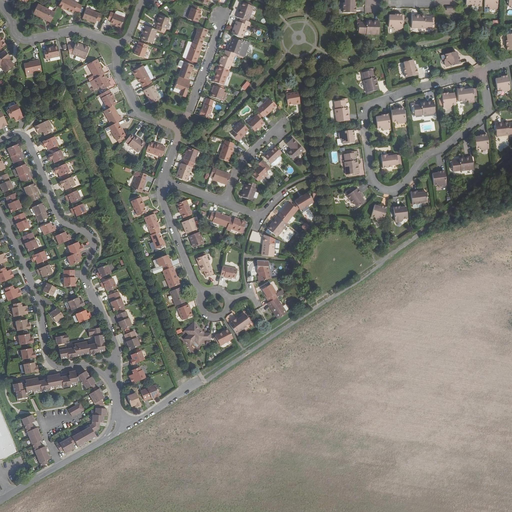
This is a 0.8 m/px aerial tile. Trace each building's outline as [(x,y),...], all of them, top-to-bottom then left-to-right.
[(66,10),(65,11),(73,14),(75,10),(80,12),(82,6),(82,5),(70,0),(61,0),(58,8),(62,10),(63,9),(63,8),(66,10)] [(355,14),(356,7),(354,7),(354,3),(354,0),(344,0),(345,4),(343,4),(342,13),(355,14)] [(480,0),(465,0),(465,6),(471,7),(471,8),(480,9),(480,0)] [(484,0),(484,8),(490,8),(490,9),(491,9),(492,10),(495,10),(496,9),(498,9),(498,0),(484,0)] [(248,21),(248,19),(253,6),(242,2),(240,6),(242,7),(239,13),(238,13),(236,17),(240,19),(248,21)] [(198,22),(199,18),(198,18),(200,14),(200,15),(201,11),(202,7),(194,4),(192,8),(191,8),(188,18),(198,22)] [(33,14),(50,22),(55,13),(53,12),(38,5),(33,14)] [(82,17),(88,20),(91,20),(95,22),(96,19),(100,20),(102,14),(86,8),(82,17)] [(124,17),(115,14),(110,12),(107,19),(111,21),(110,23),(114,24),(118,26),(121,27),(124,17)] [(159,14),(156,22),(158,22),(157,25),(156,29),(157,30),(164,32),(169,18),(159,14)] [(394,18),(391,18),(389,18),(388,29),(393,29),(393,30),(394,30),(395,32),(398,32),(400,30),(401,30),(401,28),(403,28),(403,23),(401,23),(402,17),(402,16),(395,16),(394,18)] [(424,17),(420,17),(420,18),(418,18),(418,16),(412,16),(411,29),(424,30),(424,29),(431,29),(431,27),(431,22),(433,22),(433,17),(430,17),(430,19),(424,19),(424,17)] [(233,35),(242,38),(247,25),(249,26),(250,22),(248,21),(240,19),(238,22),(235,21),(231,34),(233,35)] [(366,34),(366,35),(378,35),(379,22),(372,22),(372,23),(370,23),(370,22),(367,22),(366,25),(360,25),(361,22),(357,22),(357,27),(359,27),(359,32),(359,34),(366,34)] [(156,33),(157,30),(156,29),(146,25),(144,29),(146,30),(144,35),(143,34),(141,39),(152,43),(153,40),(156,33)] [(197,32),(193,43),(201,46),(205,36),(205,33),(206,34),(208,30),(206,29),(198,26),(196,31),(197,32)] [(242,38),(233,35),(232,38),(230,42),(231,42),(230,45),(229,44),(228,44),(226,51),(234,53),(239,55),(244,41),(243,40),(244,39),(242,38)] [(188,41),(182,57),(186,59),(192,42),(188,41)] [(147,48),(148,45),(139,42),(134,54),(144,58),(147,48)] [(192,42),(186,59),(196,62),(202,46),(201,46),(193,43),(192,42)] [(67,45),(69,50),(69,54),(72,53),(85,59),(89,50),(82,47),(75,44),(67,45)] [(53,49),(52,47),(46,49),(47,50),(44,51),(45,59),(59,56),(58,48),(53,49)] [(227,70),(229,71),(232,62),(234,58),(235,54),(234,53),(226,51),(225,50),(223,56),(222,55),(221,59),(220,61),(218,67),(227,70)] [(14,66),(9,59),(8,60),(6,57),(8,56),(4,51),(0,53),(0,66),(5,73),(14,66)] [(458,59),(457,55),(456,52),(446,55),(447,60),(445,60),(446,61),(445,62),(446,66),(447,66),(448,68),(462,64),(460,58),(458,59)] [(39,60),(32,62),(32,63),(29,64),(24,65),(26,74),(41,71),(39,60)] [(104,74),(96,60),(88,65),(92,74),(95,79),(103,74),(104,74)] [(414,70),(413,66),(412,62),(407,63),(406,61),(403,62),(404,64),(403,64),(404,69),(403,70),(405,79),(418,76),(416,69),(414,70)] [(182,68),(179,76),(182,77),(188,79),(194,65),(184,62),(182,68)] [(132,71),(136,78),(138,78),(140,80),(143,87),(152,82),(151,81),(143,66),(142,65),(132,71)] [(218,67),(213,82),(222,85),(223,83),(227,70),(218,67)] [(362,81),(361,81),(365,94),(377,90),(376,84),(374,84),(374,82),(375,82),(374,78),(372,78),(370,73),(373,72),(372,69),(366,71),(367,72),(362,74),(360,74),(362,81)] [(103,74),(95,79),(94,79),(98,88),(101,86),(102,90),(110,85),(109,82),(107,82),(105,79),(103,74)] [(189,84),(190,80),(188,79),(182,77),(180,81),(177,80),(174,87),(181,90),(180,93),(180,94),(185,96),(190,84),(189,84)] [(501,80),(498,80),(495,81),(496,92),(501,91),(501,92),(503,92),(504,93),(507,93),(508,91),(510,91),(508,77),(501,78),(501,80)] [(160,98),(157,92),(153,85),(150,87),(144,90),(149,100),(151,99),(153,102),(160,98)] [(213,89),(212,92),(210,96),(220,99),(224,89),(213,85),(212,89),(213,89)] [(463,91),(463,89),(456,90),(458,103),(467,102),(468,106),(474,105),(473,98),(475,97),(475,91),(472,92),(471,90),(468,91),(468,90),(463,91)] [(101,98),(107,109),(113,106),(116,105),(114,100),(112,97),(113,97),(111,93),(101,98)] [(296,104),(296,105),(300,104),(298,93),(286,95),(288,105),(293,104),(296,104)] [(454,96),(451,97),(447,97),(447,95),(441,96),(443,110),(444,110),(445,111),(449,110),(450,109),(451,109),(451,108),(455,107),(454,96)] [(207,98),(202,110),(202,111),(201,111),(199,115),(209,119),(213,108),(212,107),(214,101),(207,98)] [(256,111),(262,118),(265,115),(266,116),(272,111),(272,110),(273,109),(273,110),(277,106),(269,98),(257,109),(256,111)] [(335,110),(333,111),(335,123),(348,121),(347,115),(346,115),(345,113),(347,113),(346,109),(344,109),(343,103),(346,103),(346,100),(340,101),(340,102),(335,103),(333,103),(335,110)] [(423,104),(423,103),(419,103),(419,106),(414,106),(414,103),(411,104),(411,110),(413,109),(414,114),(414,116),(420,116),(420,117),(434,115),(432,102),(426,103),(426,104),(423,104)] [(16,120),(22,117),(16,104),(8,107),(9,110),(5,111),(8,118),(12,116),(12,117),(15,116),(16,120)] [(103,111),(111,126),(118,122),(122,120),(121,116),(119,117),(113,106),(107,109),(104,111),(103,111)] [(404,108),(397,110),(397,112),(394,112),(390,113),(392,124),(397,123),(397,124),(398,124),(399,125),(403,125),(404,123),(405,123),(404,108)] [(381,118),(378,118),(375,118),(376,130),(381,129),(381,130),(383,130),(384,131),(387,131),(388,129),(389,129),(388,115),(381,115),(381,118)] [(254,132),(258,128),(260,126),(261,127),(264,124),(256,116),(254,117),(247,124),(254,132)] [(51,129),(47,121),(34,127),(37,133),(40,131),(41,134),(42,133),(44,137),(51,133),(49,130),(51,129)] [(111,126),(109,127),(116,140),(126,135),(118,122),(111,126)] [(238,141),(244,135),(243,134),(245,133),(248,130),(241,122),(232,130),(234,131),(231,134),(238,141)] [(501,125),(501,124),(495,125),(496,137),(509,136),(509,135),(511,134),(511,124),(508,125),(508,123),(503,123),(503,125),(501,125)] [(352,138),(354,138),(353,131),(339,133),(339,135),(338,136),(338,139),(339,140),(340,140),(340,141),(341,141),(342,145),(342,146),(353,144),(352,141),(352,138)] [(134,137),(131,134),(126,141),(129,143),(128,145),(138,152),(145,143),(141,140),(140,141),(138,140),(139,139),(135,136),(134,137)] [(484,136),(480,136),(481,138),(477,138),(474,139),(475,150),(480,149),(480,150),(481,150),(482,151),(486,151),(487,150),(488,149),(487,135),(484,136)] [(45,145),(46,147),(48,150),(57,146),(53,137),(41,143),(43,146),(45,145)] [(292,149),(291,150),(286,154),(293,161),(304,151),(293,139),(288,143),(292,149)] [(224,140),(218,158),(228,162),(231,154),(231,153),(232,153),(233,148),(232,148),(234,144),(224,140)] [(149,142),(146,151),(157,155),(162,157),(165,147),(155,143),(154,145),(153,144),(149,142)] [(6,148),(10,156),(13,163),(22,159),(19,152),(20,152),(19,150),(18,147),(16,143),(6,148)] [(195,164),(199,151),(196,150),(189,147),(187,151),(187,154),(186,153),(183,159),(184,160),(182,164),(191,167),(193,168),(195,164)] [(270,165),(279,157),(282,154),(275,147),(264,157),(270,165)] [(51,158),(52,160),(53,164),(63,159),(59,150),(46,156),(48,160),(51,158)] [(345,163),(343,163),(345,176),(358,174),(357,168),(356,168),(356,166),(357,166),(356,162),(354,162),(354,156),(356,156),(356,152),(350,153),(350,155),(345,156),(344,156),(345,163)] [(395,156),(391,157),(387,158),(386,156),(380,157),(381,170),(391,168),(390,167),(396,166),(396,165),(396,162),(399,161),(399,158),(395,159),(395,157),(395,156)] [(280,159),(279,157),(270,165),(272,167),(274,167),(274,166),(276,166),(279,163),(280,161),(281,161),(281,159),(280,159)] [(463,160),(463,159),(459,159),(459,161),(453,162),(453,159),(449,160),(450,165),(452,165),(453,170),(453,172),(460,171),(460,172),(473,171),(471,158),(468,158),(465,159),(465,160),(463,160)] [(259,166),(255,170),(257,172),(256,173),(252,177),(257,182),(258,181),(259,182),(265,177),(268,175),(266,173),(270,169),(262,161),(258,165),(259,166)] [(14,168),(18,176),(21,183),(30,179),(28,172),(27,170),(26,168),(24,163),(14,168)] [(65,163),(53,169),(54,173),(57,172),(58,174),(59,177),(69,172),(65,163)] [(186,182),(191,167),(182,164),(181,164),(176,178),(186,182)] [(227,185),(230,175),(213,168),(210,175),(210,176),(214,178),(213,180),(227,185)] [(145,180),(146,175),(140,172),(138,177),(136,176),(135,179),(131,189),(141,193),(143,188),(143,186),(146,180),(145,180)] [(432,176),(433,187),(437,187),(438,188),(439,188),(440,189),(443,188),(444,187),(446,187),(444,172),(442,173),(438,173),(438,175),(434,176),(432,176)] [(0,188),(2,193),(12,188),(9,180),(6,173),(0,175),(0,188)] [(62,185),(63,187),(64,191),(74,186),(70,177),(58,183),(59,186),(62,185)] [(245,186),(244,191),(245,191),(244,194),(243,193),(241,197),(252,202),(256,190),(255,189),(256,185),(249,182),(247,187),(245,186)] [(36,191),(35,190),(34,187),(35,187),(33,183),(23,188),(26,196),(29,202),(38,198),(35,192),(36,191)] [(356,190),(355,190),(353,192),(351,190),(351,189),(345,193),(347,196),(345,197),(351,205),(352,204),(356,209),(363,203),(361,200),(359,197),(360,196),(358,192),(356,190)] [(69,199),(69,201),(71,204),(80,200),(76,191),(64,196),(66,201),(69,199)] [(7,203),(8,205),(9,208),(8,208),(10,212),(20,208),(17,199),(14,193),(5,197),(8,203),(7,203)] [(417,194),(416,193),(413,193),(410,194),(411,207),(421,206),(421,204),(427,203),(425,193),(421,194),(417,194)] [(307,195),(302,198),(299,200),(294,203),(299,212),(301,211),(313,204),(307,195)] [(145,212),(143,207),(142,205),(143,204),(140,197),(139,197),(138,196),(131,199),(132,200),(130,201),(134,209),(135,209),(137,215),(145,212)] [(176,208),(178,213),(179,213),(180,215),(181,219),(192,215),(186,200),(176,204),(178,207),(176,208)] [(44,209),(43,207),(41,203),(31,207),(34,215),(37,222),(47,218),(44,212),(45,211),(44,209)] [(81,204),(70,209),(71,214),(74,213),(74,214),(76,217),(85,213),(81,204)] [(278,218),(287,225),(297,212),(289,204),(278,218)] [(383,207),(381,206),(380,209),(377,208),(374,207),(371,218),(375,219),(375,220),(377,220),(378,222),(380,222),(382,222),(384,222),(387,208),(383,207)] [(399,209),(399,207),(396,207),(392,208),(394,222),(396,222),(397,223),(401,222),(402,221),(402,220),(407,219),(405,208),(403,209),(399,209)] [(15,224),(16,225),(17,228),(19,232),(29,228),(25,219),(23,212),(13,217),(16,223),(15,224)] [(156,222),(157,221),(154,213),(144,217),(151,235),(158,232),(160,231),(158,227),(159,227),(158,223),(157,223),(156,222)] [(212,223),(227,228),(230,219),(230,218),(223,215),(222,216),(220,215),(220,214),(215,213),(215,214),(212,213),(209,220),(212,221),(212,223)] [(278,218),(276,221),(278,223),(273,228),(272,226),(268,231),(269,231),(273,234),(278,238),(288,226),(287,225),(278,218)] [(186,230),(184,231),(186,234),(197,230),(192,219),(182,222),(186,230)] [(227,228),(226,230),(230,232),(231,230),(241,234),(245,223),(237,220),(236,222),(233,221),(230,219),(227,228)] [(41,226),(45,234),(57,230),(55,226),(53,227),(52,225),(51,222),(41,226)] [(55,236),(58,245),(70,240),(68,235),(66,236),(65,234),(64,231),(55,236)] [(24,245),(25,247),(27,252),(38,248),(34,239),(31,232),(21,237),(24,242),(23,243),(24,245)] [(162,241),(158,232),(151,235),(150,235),(156,249),(164,246),(162,241)] [(204,244),(199,232),(188,237),(190,240),(191,240),(194,248),(204,244)] [(263,252),(261,252),(260,256),(273,258),(276,245),(277,241),(269,238),(267,245),(265,245),(263,252)] [(71,255),(77,252),(83,250),(82,246),(79,247),(78,245),(77,242),(67,246),(71,255)] [(34,258),(35,260),(37,264),(46,260),(43,251),(30,256),(32,260),(34,258)] [(79,263),(78,260),(77,258),(79,257),(77,252),(71,255),(65,257),(69,266),(79,263)] [(170,262),(169,259),(167,255),(156,259),(159,267),(163,266),(164,270),(173,267),(171,262),(170,262)] [(200,266),(199,266),(202,273),(204,272),(206,278),(214,275),(210,265),(206,256),(198,259),(200,266)] [(259,283),(271,280),(270,272),(268,272),(268,267),(268,262),(257,262),(257,270),(258,274),(259,274),(260,277),(258,278),(259,283)] [(40,273),(41,275),(42,278),(51,274),(48,265),(36,269),(38,274),(40,273)] [(96,274),(98,278),(110,274),(106,265),(97,268),(98,271),(99,273),(96,274)] [(0,282),(13,277),(10,271),(7,273),(6,270),(5,271),(3,267),(0,268),(0,282)] [(164,270),(163,271),(169,289),(179,285),(173,267),(164,270)] [(228,278),(227,279),(232,280),(232,278),(235,279),(237,270),(223,267),(221,276),(225,277),(228,278)] [(74,282),(74,279),(74,277),(73,277),(73,270),(63,270),(63,287),(74,287),(74,282)] [(106,291),(115,287),(112,278),(100,283),(102,287),(104,286),(104,287),(106,291)] [(56,288),(44,282),(42,286),(44,287),(43,289),(42,292),(51,297),(56,288)] [(4,292),(7,301),(21,295),(18,289),(15,290),(14,288),(13,289),(11,285),(4,288),(6,292),(4,292)] [(263,291),(265,295),(268,299),(267,300),(269,304),(277,299),(275,295),(276,294),(276,293),(271,286),(263,291)] [(170,292),(175,307),(187,302),(185,298),(183,299),(180,292),(182,292),(181,288),(170,292)] [(110,302),(111,303),(112,306),(111,306),(113,311),(123,307),(117,291),(108,295),(111,301),(110,302)] [(71,310),(84,305),(82,302),(80,303),(79,300),(77,297),(67,302),(71,310)] [(268,304),(275,315),(277,314),(280,319),(287,314),(277,299),(269,304),(268,304)] [(11,307),(13,317),(27,314),(26,307),(22,307),(22,305),(21,306),(20,302),(13,303),(13,307),(11,307)] [(192,317),(190,312),(189,309),(190,309),(189,305),(186,306),(182,308),(178,309),(182,321),(192,317)] [(53,311),(51,312),(49,314),(55,322),(63,317),(61,315),(55,306),(51,309),(53,311)] [(74,314),(78,323),(90,318),(88,314),(86,315),(85,313),(84,310),(74,314)] [(118,321),(119,323),(120,326),(122,330),(132,326),(126,311),(116,315),(119,321),(118,321)] [(238,320),(237,319),(231,323),(239,333),(246,328),(245,326),(250,323),(244,315),(241,318),(238,320)] [(14,321),(16,331),(30,328),(29,324),(26,325),(26,323),(25,319),(14,321)] [(201,332),(202,331),(194,323),(185,332),(188,336),(184,340),(190,346),(193,343),(197,347),(204,340),(210,341),(211,334),(205,334),(203,333),(202,333),(201,332)] [(75,356),(83,355),(102,351),(103,351),(102,343),(103,342),(102,335),(101,335),(99,328),(87,330),(88,337),(94,336),(95,344),(95,345),(88,346),(88,345),(88,341),(70,344),(71,347),(71,348),(64,350),(63,348),(64,348),(63,343),(67,342),(66,335),(56,337),(57,344),(58,344),(60,359),(61,358),(75,356)] [(126,342),(126,343),(128,346),(127,346),(129,350),(139,346),(133,331),(124,334),(127,341),(126,342)] [(220,346),(233,340),(229,332),(226,333),(225,331),(215,336),(220,346)] [(17,336),(19,345),(32,342),(32,339),(29,339),(28,337),(28,334),(17,336)] [(22,360),(35,357),(34,353),(31,354),(31,352),(30,348),(20,350),(22,360)] [(131,354),(132,358),(133,360),(130,361),(132,365),(144,360),(140,350),(131,354)] [(34,368),(34,366),(33,362),(22,364),(24,373),(38,371),(37,367),(34,368)] [(131,384),(136,382),(145,378),(142,370),(140,370),(138,367),(131,369),(133,373),(132,374),(132,376),(129,377),(131,384)] [(40,378),(24,381),(25,390),(21,390),(20,383),(12,384),(13,392),(15,392),(16,399),(28,396),(28,392),(40,390),(40,391),(48,389),(48,388),(62,386),(70,385),(69,384),(81,382),(81,381),(84,380),(88,388),(90,387),(92,390),(95,388),(93,385),(95,384),(91,377),(89,378),(86,371),(79,375),(78,372),(75,373),(75,371),(73,371),(66,373),(67,376),(68,376),(68,378),(60,379),(59,374),(47,376),(48,381),(40,383),(39,381),(41,381),(40,378)] [(139,390),(143,399),(150,397),(152,397),(155,395),(155,396),(159,395),(155,384),(139,390)] [(96,390),(93,392),(89,394),(95,405),(94,414),(92,415),(91,424),(89,425),(90,427),(72,437),(71,436),(56,445),(60,451),(63,450),(64,453),(74,448),(72,444),(75,443),(77,447),(95,437),(96,437),(93,432),(99,429),(99,422),(103,423),(104,416),(106,416),(106,409),(103,408),(103,404),(101,400),(104,398),(99,389),(96,390)] [(136,403),(137,406),(140,405),(136,392),(127,395),(130,405),(134,404),(136,403)] [(67,409),(71,416),(83,409),(79,403),(67,409)] [(0,458),(2,458),(2,460),(18,453),(0,411),(0,458)] [(36,427),(34,428),(31,422),(34,421),(31,415),(21,419),(41,466),(48,463),(46,460),(50,459),(44,446),(41,447),(38,441),(42,440),(36,427)]
